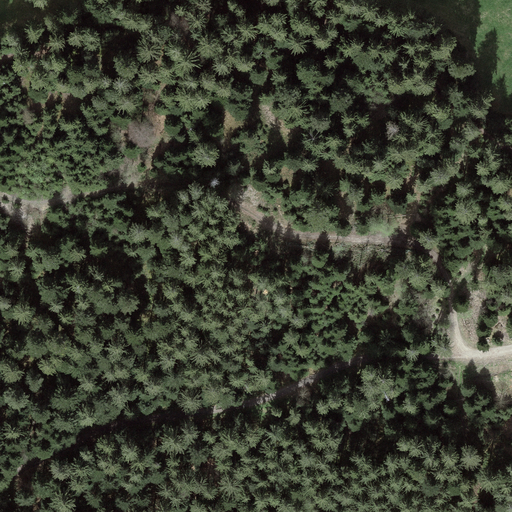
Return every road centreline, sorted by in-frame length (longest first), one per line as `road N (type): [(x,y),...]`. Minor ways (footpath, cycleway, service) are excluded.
road 1 (track): [(0,191),(23,203),(184,182),(297,235),(410,242),(443,264),(472,352)]
road 2 (track): [(0,489),(44,457),(106,429),(226,410),(374,354),(511,346)]
